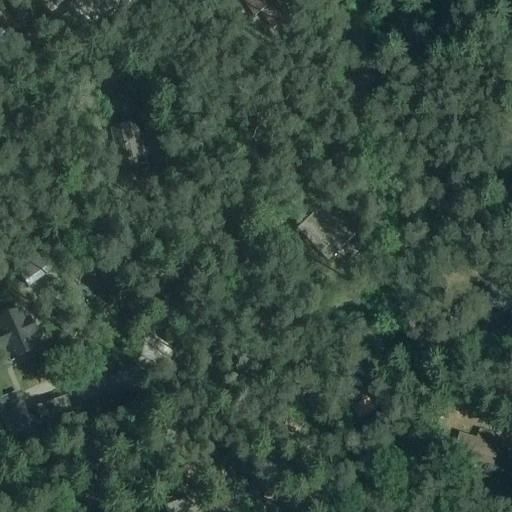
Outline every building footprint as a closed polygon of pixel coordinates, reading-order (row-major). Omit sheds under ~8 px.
[(294,14),(283,0),(241,0),(240,1),(253,17),(258,13),(272,31),(294,14)] [(84,8),(60,25),(72,42),(96,25),(94,23),(85,11),(84,8)] [(41,29),(22,39),(30,53),(48,43),(41,29)] [(141,116),(150,115),(147,102),(138,104),(141,116)] [(132,145),(140,143),(136,125),(110,131),(120,172),(138,168),(132,145)] [(319,225),(311,217),(297,231),(317,252),(331,239),(341,249),(356,234),(334,211),(319,225)] [(511,313),(511,319),(509,331),(511,332),(511,296),(492,290),(488,306),(511,313)] [(11,361),(35,351),(30,338),(35,336),(29,321),(24,323),(19,312),(0,320),(0,348),(1,350),(6,348),(11,361)] [(346,382),(356,382),(356,373),(345,374),(346,382)] [(366,435),(382,426),(369,401),(353,409),(366,435)] [(461,435),(453,456),(494,469),(503,438),(481,431),(477,440),(461,435)] [(166,511),(191,511),(188,503),(167,511),(166,511)]
